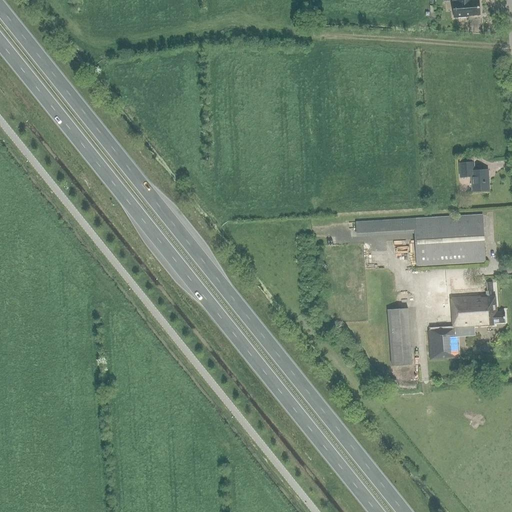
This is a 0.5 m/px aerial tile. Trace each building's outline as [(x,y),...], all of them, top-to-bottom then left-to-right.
[(467,16),(479,15),(478,0),(470,1),(470,0),(456,0),(457,2),(453,2),(454,18),(467,17),(467,16)] [(472,177),(473,192),(489,191),(488,171),(475,172),(474,163),(460,164),(460,178),(472,177)] [(418,266),(485,263),(483,215),(356,222),(356,234),(416,231),(418,266)] [(486,293),(486,296),(451,298),(453,330),(428,332),(430,361),(457,359),(455,330),(492,328),(492,324),(505,323),(505,312),(496,313),(495,296),(491,296),(491,292),(493,292),(492,284),(487,285),(487,293),(486,293)] [(411,307),(390,308),(393,364),(420,363),(419,346),(413,347),(411,307)]
